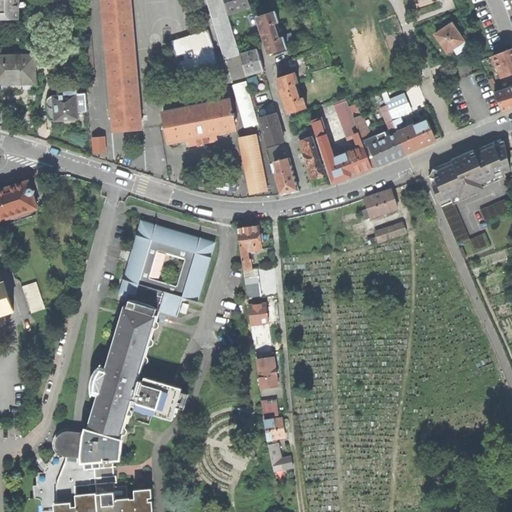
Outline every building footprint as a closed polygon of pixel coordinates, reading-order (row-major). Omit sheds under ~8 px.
[(0,0),(0,18),(20,19),(20,0),(0,0)] [(104,12),(114,130),(141,128),(130,0),(104,0),(105,12),(104,12)] [(223,0),(207,0),(217,33),(232,28),(223,0)] [(248,0),(224,0),(229,13),(243,9),(250,6),(248,0)] [(269,52),(288,47),(284,36),(279,37),(275,23),(279,21),(276,11),(257,17),(265,40),(269,52)] [(454,47),(458,53),(468,46),(452,23),(448,26),(447,23),(439,28),(441,30),(436,34),(442,43),(448,51),(454,47)] [(217,33),(225,57),(239,53),(232,28),(217,33)] [(211,30),(175,40),(180,56),(183,55),(188,74),(221,64),(211,30)] [(63,42),(80,41),(80,31),(63,32),(63,42)] [(89,78),(89,80),(94,80),(90,34),(85,35),(85,36),(86,41),(86,42),(86,47),(86,49),(87,52),(86,53),(87,54),(87,58),(87,59),(87,62),(88,63),(88,67),(88,68),(88,69),(88,72),(88,73),(89,74),(89,78)] [(511,47),(511,48),(493,55),(501,76),(511,71),(511,47)] [(246,76),(264,70),(260,58),(258,48),(240,53),(246,76)] [(17,56),(0,56),(0,82),(35,82),(34,52),(17,53),(17,56)] [(301,56),(295,58),(297,66),(304,63),(301,56)] [(282,69),(294,65),(292,59),(280,63),(282,69)] [(289,112),(307,107),(304,96),(299,98),(294,83),(299,82),(296,71),(277,77),(285,101),(289,112)] [(236,85),(247,125),(258,122),(247,82),(236,85)] [(511,87),(495,93),(502,110),(511,106),(511,87)] [(54,95),(49,97),(47,102),(48,115),(51,119),(55,120),(67,119),(79,118),(79,112),(88,111),(86,92),(78,93),(77,90),(64,91),(64,94),(54,95)] [(394,120),(393,121),(406,152),(422,145),(435,139),(426,119),(415,124),(414,120),(407,123),(409,127),(402,130),(397,119),(413,113),(406,96),(387,103),(394,120)] [(163,112),(169,141),(189,137),(190,145),(203,142),(217,140),(216,132),(235,128),(233,116),(235,116),(234,111),(232,112),(229,99),(163,112)] [(311,120),(314,128),(328,171),(332,183),(356,173),(372,167),(365,147),(361,136),(354,118),(349,106),(347,100),(334,104),(346,136),(347,136),(348,139),(355,137),(359,147),(335,157),(321,117),(311,120)] [(385,118),(391,115),(388,106),(382,109),(385,118)] [(276,112),(259,118),(267,145),(284,140),(279,123),(276,112)] [(362,115),(354,118),(361,136),(369,133),(362,115)] [(385,131),(377,134),(379,140),(365,147),(372,167),(389,159),(406,152),(393,121),(387,123),(390,129),(391,128),(394,134),(388,137),(385,131)] [(320,174),(328,171),(314,128),(298,132),(304,152),(308,165),(309,166),(312,177),(320,174)] [(258,134),(241,137),(251,193),(268,190),(258,134)] [(93,137),(95,151),(105,150),(104,136),(93,137)] [(458,243),(469,238),(451,196),(459,193),(460,197),(469,193),(469,195),(476,192),(476,190),(482,187),(480,182),(510,169),(504,141),(475,153),(473,149),(462,154),(452,158),(454,162),(438,169),(433,167),(429,175),(442,205),(458,243)] [(279,145),(268,148),(272,161),(275,161),(278,172),(275,173),(281,193),(298,190),(294,172),(289,157),(282,159),(281,155),(282,155),(279,145)] [(0,221),(37,209),(33,196),(35,191),(31,188),(29,181),(5,189),(0,190),(0,221)] [(371,218),(399,209),(392,189),(379,194),(365,199),(371,218)] [(480,209),(486,220),(510,210),(505,198),(480,209)] [(110,511),(153,511),(152,501),(149,501),(148,498),(152,497),(152,488),(134,490),(135,498),(130,499),(130,498),(128,498),(126,486),(114,486),(114,483),(116,483),(116,476),(113,476),(112,463),(109,463),(109,459),(120,459),(122,440),(121,440),(131,405),(136,407),(136,408),(173,420),(183,388),(146,376),(145,379),(140,377),(158,315),(160,316),(160,314),(161,310),(178,316),(183,300),(186,301),(187,298),(198,301),(216,243),(179,231),(144,220),(122,294),(128,296),(88,430),(84,429),(83,433),(60,431),(57,432),(54,436),(52,441),(52,445),(53,449),(55,453),(48,462),(47,464),(50,466),(50,468),(49,470),(47,472),(36,473),(37,485),(33,485),(34,498),(39,498),(40,500),(42,502),(42,511),(58,511),(110,511)] [(404,222),(376,232),(379,243),(408,234),(404,222)] [(238,229),(244,270),(252,269),(250,259),(249,259),(248,251),(262,250),(261,242),(258,226),(238,229)] [(483,232),(469,238),(475,250),(489,244),(483,232)] [(247,298),(261,296),(257,269),(252,269),(244,270),(247,298)] [(8,292),(6,287),(5,282),(1,284),(0,280),(0,315),(14,311),(13,307),(12,307),(11,302),(12,302),(11,299),(10,299),(9,295),(8,292)] [(31,314),(45,309),(36,282),(22,287),(31,314)] [(255,354),(272,352),(269,328),(262,329),(262,323),(268,322),(267,312),(266,303),(249,305),(251,324),(256,324),(256,329),(252,330),(255,354)] [(261,389),(278,386),(277,381),(274,356),(257,359),(261,389)] [(263,405),(270,403),(268,391),(261,392),(263,405)] [(268,439),(285,437),(284,426),(282,418),(265,420),(268,439)] [(271,456),(278,454),(276,444),(269,445),(271,456)]
